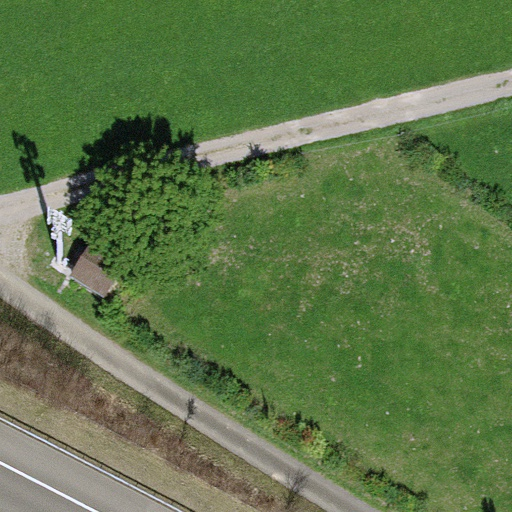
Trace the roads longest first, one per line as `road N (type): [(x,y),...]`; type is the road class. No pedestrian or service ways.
road 1 (track): [(511,91),(0,217)]
road 2 (track): [(0,286),(347,511)]
